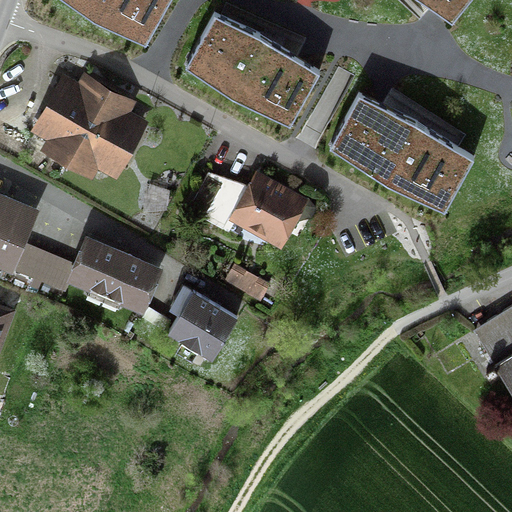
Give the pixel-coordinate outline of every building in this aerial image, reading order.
[(67,0),(92,18),(145,43),(168,0),(67,0)] [(416,0),(453,25),(471,0),(416,0)] [(215,12),(185,63),(236,97),(289,119),(319,70),(262,32),(215,12)] [(80,81),(66,73),(34,130),(50,139),(43,152),(95,181),(101,170),(119,180),(151,123),(131,112),(139,99),(87,70),(80,81)] [(359,92),(330,144),(386,180),(445,210),(474,155),(415,118),(359,92)] [(309,199),(257,169),(248,186),(209,173),(188,212),(229,232),(234,224),(281,250),(299,221),(310,219),(316,207),(309,199)] [(171,189),(150,185),(145,195),(143,212),(167,210),(171,189)] [(0,264),(16,271),(29,241),(44,206),(0,186),(0,264)] [(81,263),(73,281),(96,291),(99,283),(126,295),(123,303),(149,315),(168,269),(92,237),(81,263)] [(73,281),(81,263),(29,241),(16,271),(68,293),(73,281)] [(270,284),(234,264),(225,280),(260,302),(270,284)] [(239,319),(183,285),(169,311),(177,317),(167,336),(212,362),(239,319)] [(0,361),(19,309),(0,302),(0,361)] [(511,309),(479,329),(511,381),(511,309)]
